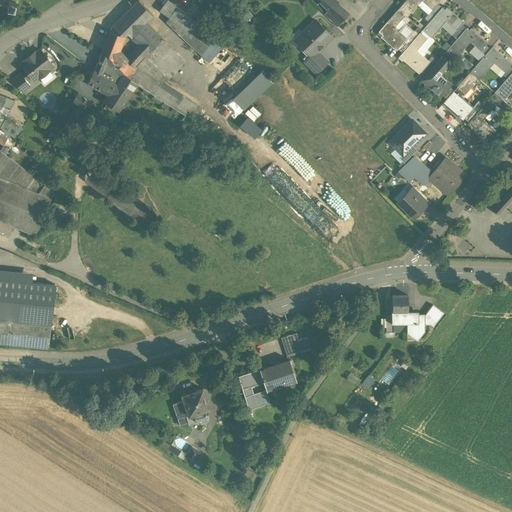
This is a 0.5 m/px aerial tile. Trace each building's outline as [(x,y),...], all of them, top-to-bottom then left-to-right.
[(0,0),(0,6),(6,8),(6,9),(14,10),(15,2),(8,1),(7,0),(0,0)] [(335,0),(320,0),(320,1),(328,9),(339,21),(347,12),(337,4),(337,2),(335,0)] [(405,0),(398,9),(405,15),(407,17),(422,0),(432,9),(437,3),(439,1),(437,0),(405,0)] [(138,1),(112,27),(110,32),(120,36),(122,29),(132,39),(146,24),(146,23),(153,16),(138,1)] [(177,8),(168,1),(161,11),(169,18),(177,8)] [(432,9),(430,12),(435,16),(442,7),(437,3),(432,9)] [(193,5),(186,14),(186,15),(195,21),(202,12),(193,5)] [(435,16),(422,30),(431,38),(446,21),(456,30),(461,25),(463,22),(446,7),(444,9),(442,7),(435,16)] [(169,18),(166,22),(199,54),(207,58),(219,44),(186,15),(186,14),(177,8),(169,18)] [(328,9),(324,14),(335,25),(339,21),(328,9)] [(398,9),(378,31),(382,35),(381,37),(396,51),(398,49),(405,40),(407,39),(394,27),(405,15),(398,9)] [(315,19),(302,32),(302,42),(300,44),(311,55),(311,56),(317,51),(332,36),(315,19)] [(162,40),(146,24),(132,39),(138,45),(128,55),(139,65),(146,58),(162,40)] [(456,30),(454,33),(459,37),(466,29),(461,25),(456,30)] [(468,31),(466,29),(459,37),(446,51),(455,59),(470,42),(480,51),(485,45),(487,43),(470,29),(468,31)] [(128,55),(124,59),(117,52),(123,37),(120,36),(110,32),(102,51),(103,51),(118,69),(119,68),(122,72),(128,77),(139,65),(128,55)] [(429,62),(417,51),(427,39),(420,33),(410,44),(402,53),(401,55),(404,58),(403,60),(418,74),(427,64),(429,62)] [(162,40),(146,58),(166,77),(182,60),(162,40)] [(405,40),(398,49),(402,53),(410,44),(405,40)] [(480,51),(478,54),(483,58),(490,50),(485,45),(480,51)] [(493,52),(490,50),(483,58),(470,73),(477,79),(479,80),(494,63),(505,72),(510,66),(511,64),(495,50),(493,52)] [(30,59),(29,60),(21,66),(34,81),(39,77),(40,79),(49,72),(47,70),(52,67),(40,51),(34,56),(33,57),(32,59),(30,59)] [(118,69),(103,51),(100,58),(107,64),(121,79),(123,74),(118,69)] [(317,51),(311,56),(311,55),(305,61),(316,73),(328,62),(317,51)] [(451,85),(439,74),(449,62),(442,56),(432,68),(425,76),(423,78),(427,82),(425,84),(440,97),(442,96),(449,87),(451,85)] [(107,64),(100,58),(95,70),(87,84),(108,95),(115,88),(116,85),(100,75),(107,64)] [(166,77),(146,58),(139,65),(128,77),(144,90),(145,90),(153,96),(192,121),(192,120),(198,123),(206,114),(159,85),(166,77)] [(465,67),(470,71),(475,65),(470,61),(465,67)] [(427,64),(420,72),(425,76),(432,68),(427,64)] [(505,72),(502,75),(507,79),(511,73),(511,68),(510,66),(505,72)] [(447,100),(445,102),(448,105),(447,107),(462,121),(472,110),(473,108),(462,98),(472,87),(471,86),(477,79),(470,73),(454,91),(447,100)] [(511,73),(507,79),(494,94),(502,100),(504,102),(511,91),(511,73)] [(128,77),(123,74),(121,79),(116,85),(115,88),(130,96),(126,102),(133,106),(144,90),(128,77)] [(30,86),(21,75),(13,82),(22,93),(30,86)] [(233,103),(243,113),(271,85),(261,75),(233,103)] [(449,87),(442,96),(447,100),(454,91),(449,87)] [(115,88),(108,95),(103,103),(118,113),(126,102),(130,96),(115,88)] [(93,105),(78,94),(72,103),(87,114),(93,105)] [(469,123),(467,125),(471,128),(469,130),(485,144),(494,133),(495,132),(483,122),(502,100),(494,94),(476,115),(469,123)] [(14,101),(5,98),(1,107),(9,110),(14,101)] [(476,115),(472,110),(464,119),(469,123),(476,115)] [(239,128),(255,140),(262,130),(246,119),(239,128)] [(426,134),(412,120),(389,142),(403,156),(413,146),(426,134)] [(12,124),(9,130),(2,127),(0,132),(0,143),(5,145),(9,135),(17,139),(22,128),(12,124)] [(494,133),(486,142),(491,146),(498,137),(494,133)] [(418,152),(413,146),(403,156),(400,159),(405,164),(414,156),(418,152)] [(0,151),(0,233),(8,237),(13,226),(36,236),(54,192),(0,151)] [(405,164),(398,171),(409,182),(414,176),(423,184),(429,178),(433,172),(414,156),(405,164)] [(433,172),(429,178),(441,188),(440,189),(448,195),(465,175),(457,169),(456,170),(444,159),(433,172)] [(157,217),(94,166),(84,178),(147,230),(157,217)] [(424,206),(413,197),(418,192),(413,186),(408,191),(397,203),(413,218),(425,207),(424,206)] [(511,188),(492,210),(498,216),(511,200),(511,188)] [(428,202),(418,192),(413,197),(424,206),(428,202)] [(0,320),(50,325),(55,285),(31,283),(32,274),(0,270),(0,320)] [(408,312),(407,295),(392,295),(392,312),(408,312)] [(432,305),(425,316),(425,325),(430,325),(433,327),(444,314),(432,305)] [(392,312),(391,312),(391,316),(391,324),(393,324),(405,324),(407,324),(418,324),(418,315),(418,311),(417,311),(408,312),(392,312)] [(425,316),(425,314),(418,315),(418,324),(407,324),(407,333),(416,333),(421,337),(425,332),(425,325),(425,316)] [(0,344),(48,349),(50,325),(0,320),(0,344)] [(404,325),(405,324),(393,324),(393,332),(400,332),(404,325)] [(295,340),(283,344),(287,357),(299,353),(295,340)] [(288,360),(260,369),(260,370),(267,391),(266,387),(283,382),(284,384),(296,381),(289,360),(288,360)] [(389,385),(400,371),(393,366),(382,379),(389,385)] [(260,370),(239,376),(238,376),(253,424),(276,417),(267,391),(260,370)] [(347,378),(358,384),(361,378),(350,373),(347,378)] [(368,374),(361,383),(368,388),(375,379),(368,374)] [(202,388),(186,393),(184,393),(182,394),(181,396),(181,398),(183,399),(188,414),(185,415),(189,425),(199,421),(198,418),(206,415),(204,410),(209,408),(208,405),(208,404),(208,402),(207,400),(206,399),(202,388)] [(181,450),(172,445),(169,449),(178,455),(181,450)] [(201,453),(191,446),(183,458),(192,464),(193,462),(195,462),(201,453)]
